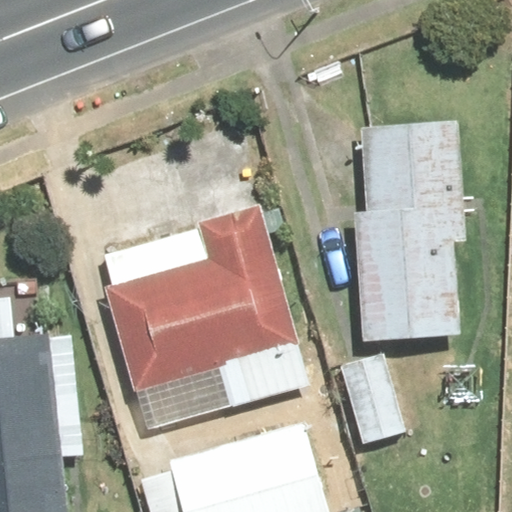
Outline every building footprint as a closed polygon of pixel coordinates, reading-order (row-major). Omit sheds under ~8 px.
[(368,209),(374,341),(474,336),(470,241),(482,240),(477,115),(379,120),(383,208),(368,209)] [(328,378),(270,191),(102,242),(159,430),(328,378)] [(0,332),(0,511),(83,511),(68,327),(0,332)] [(394,349),(348,363),(373,444),(419,430),(394,349)] [(353,511),(324,414),(180,458),(196,511),(353,511)]
